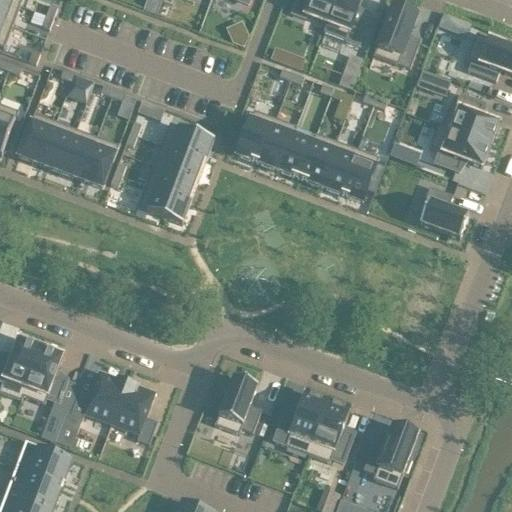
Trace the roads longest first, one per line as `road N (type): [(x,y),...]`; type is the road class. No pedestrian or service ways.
road 1 (residential): [(438,403),(214,324),(196,371)]
road 2 (residential): [(196,371),(0,298)]
road 3 (residential): [(508,213),(438,403)]
road 4 (residential): [(170,484),(152,484),(196,371)]
